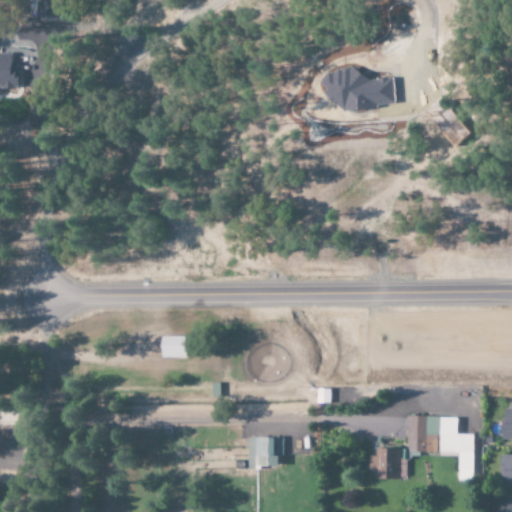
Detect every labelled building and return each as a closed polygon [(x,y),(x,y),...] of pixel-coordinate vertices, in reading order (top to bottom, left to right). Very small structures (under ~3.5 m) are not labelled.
[(32,0),(32,18),(51,18),(51,0),(32,0)] [(13,54),(0,54),(0,90),(13,91),(13,54)] [(183,337),(159,337),(160,359),(184,358),(183,337)] [(406,452),(437,452),(437,454),(458,454),(458,480),(472,480),(472,435),(456,435),(455,417),(406,418),(406,452)] [(281,438),(246,438),(247,469),(276,468),(276,458),(282,458),(281,438)] [(374,480),(399,480),(399,450),(374,449),(374,456),(367,456),(367,471),(374,471),(374,480)]
